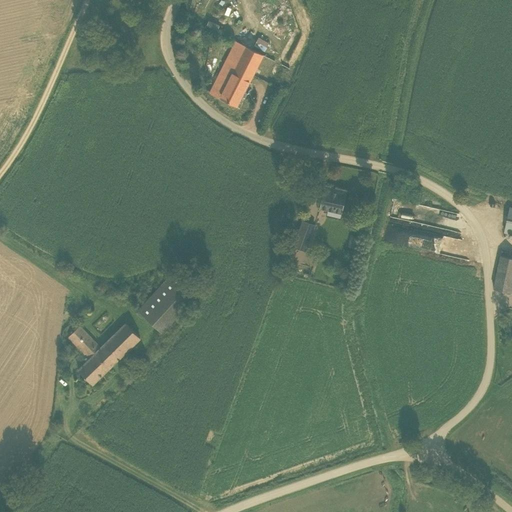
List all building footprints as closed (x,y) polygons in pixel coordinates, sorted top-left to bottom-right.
[(209,20),(207,25),(219,28),(220,24),(209,20)] [(259,36),(253,47),(265,53),(270,42),(259,36)] [(236,41),(220,72),(230,77),(220,98),(237,107),(264,55),(236,41)] [(347,194),(338,192),(324,189),(320,208),(342,213),(347,194)] [(392,201),(388,222),(443,235),(445,229),(459,232),(463,217),(392,201)] [(316,225),(303,220),(293,246),(306,251),(316,225)] [(511,257),(500,255),(494,288),(511,292),(511,290),(511,257)] [(138,310),(153,325),(162,333),(198,293),(174,271),(138,310)] [(91,358),(78,370),(92,384),(140,338),(126,324),(101,348),(80,326),(69,337),(86,354),(87,353),(91,358)]
